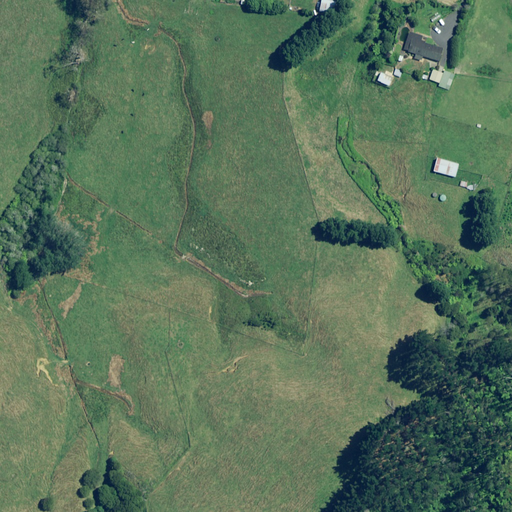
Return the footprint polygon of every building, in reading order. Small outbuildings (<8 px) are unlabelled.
[(336,1),(330,0),(320,0),(318,10),(333,14),(336,1)] [(421,36),(408,32),(403,50),(415,53),(413,58),(420,60),(422,56),(438,61),(442,48),(420,41),(421,36)] [(401,71),(395,69),(393,74),(399,77),(401,71)] [(442,73),(432,69),(429,79),(438,82),(442,73)] [(454,73),(444,69),(438,87),(448,90),(454,73)] [(389,88),(391,83),(384,81),(386,76),(374,72),(371,82),(389,88)] [(458,164),(436,158),(432,171),(454,177),(458,164)]
